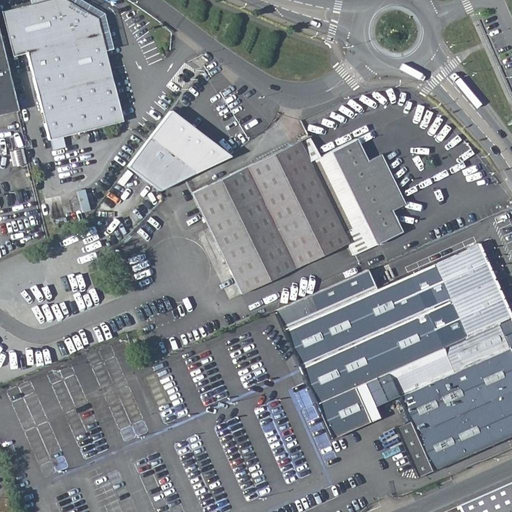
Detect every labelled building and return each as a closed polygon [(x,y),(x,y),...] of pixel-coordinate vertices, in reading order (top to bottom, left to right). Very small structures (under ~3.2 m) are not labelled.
[(67,0),(35,0),(0,9),(11,54),(25,51),(47,138),(120,120),(95,15),(83,8),(83,5),(75,0),(70,1),(67,0)] [(0,114),(16,110),(0,44),(0,114)] [(167,109),(124,165),(156,190),(227,155),(167,109)] [(291,141),(188,190),(237,294),(347,245),(351,254),(363,249),(336,193),(317,153),(308,136),(307,133),(291,141)] [(336,193),(363,249),(372,245),(399,232),(388,209),(402,203),(379,153),(365,159),(354,136),(322,151),(317,153),(336,193)] [(373,286),(365,269),(273,309),(330,436),(320,440),(330,463),(352,453),(386,438),(377,417),(361,382),(385,372),(406,420),(393,426),(415,476),(416,476),(511,432),(511,357),(496,322),(508,316),(474,241),(373,286)] [(511,511),(511,482),(493,491),(459,506),(461,511),(511,511)] [(221,511),(239,511),(246,509),(240,498),(231,502),(228,497),(217,502),(221,511)]
